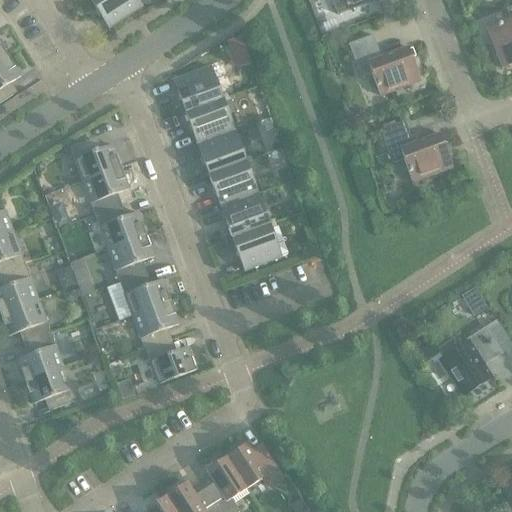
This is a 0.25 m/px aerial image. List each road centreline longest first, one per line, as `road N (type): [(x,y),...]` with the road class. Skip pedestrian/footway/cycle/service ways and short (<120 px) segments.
road 1 (residential): [(123,65),(249,404),(90,511)]
road 2 (residential): [(511,111),(473,126),(429,0)]
road 3 (residential): [(511,422),(437,471),(416,511)]
